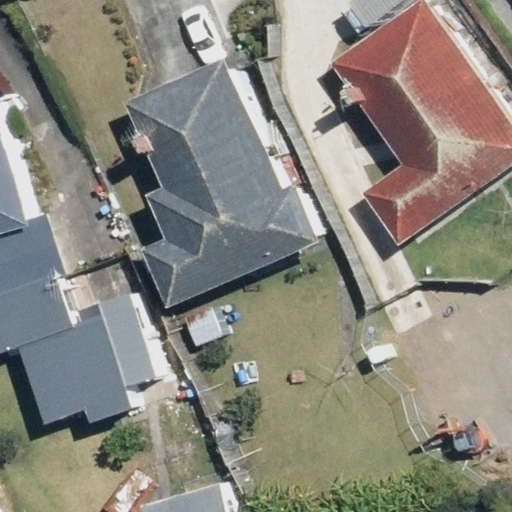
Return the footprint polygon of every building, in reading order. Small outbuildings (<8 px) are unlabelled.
[(511,171),(511,91),(445,0),(430,0),(342,64),(411,159),(373,186),(414,243),(511,171)] [(302,181),(252,55),(147,100),(180,185),(167,190),(186,237),(164,246),(187,305),(342,244),(315,175),(302,181)] [(0,234),(20,229),(43,223),(11,100),(0,102),(0,234)] [(0,250),(0,279),(4,297),(0,297),(0,349),(2,357),(41,347),(59,420),(103,409),(107,427),(154,415),(146,386),(167,381),(145,294),(116,302),(119,315),(91,322),(65,218),(43,223),(20,229),(24,244),(0,250)] [(511,288),(503,272),(435,311),(488,405),(511,391),(511,288)] [(248,511),(237,473),(145,497),(149,511),(248,511)]
